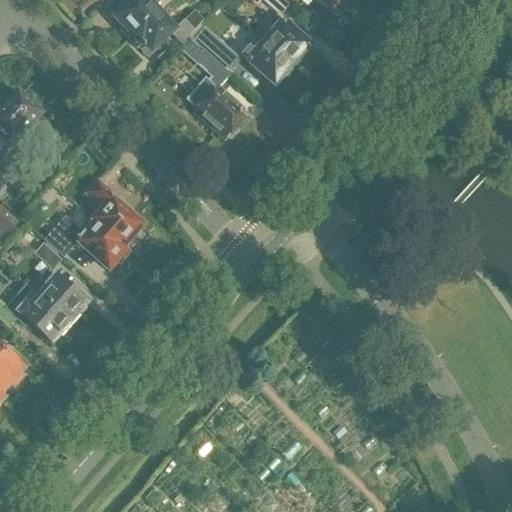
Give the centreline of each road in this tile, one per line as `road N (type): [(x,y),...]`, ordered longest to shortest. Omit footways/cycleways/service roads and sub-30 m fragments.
road 1 (residential): [(500,511),(477,435),(417,337),(304,212)]
road 2 (residential): [(257,267),(18,3)]
road 3 (tertiary): [(37,511),(257,267)]
road 4 (tertiary): [(304,212),(474,18)]
road 5 (track): [(379,511),(225,351)]
